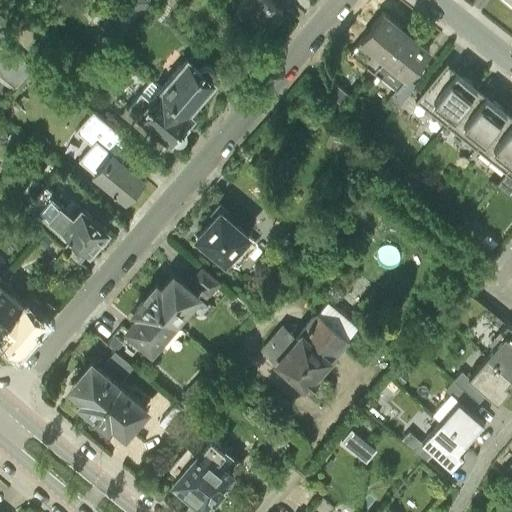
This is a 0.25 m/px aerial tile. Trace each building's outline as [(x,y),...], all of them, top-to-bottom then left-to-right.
[(124,0),(105,23),(119,35),(149,0),(124,0)] [(264,30),(282,9),(271,0),(243,0),(238,7),(264,30)] [(361,38),(350,51),(396,88),(386,101),(395,108),(416,83),(407,75),(429,48),(405,29),(383,11),(361,38)] [(0,72),(17,87),(33,68),(36,64),(31,60),(29,63),(10,48),(12,45),(4,33),(0,29),(0,72)] [(200,66),(187,55),(162,86),(191,111),(206,93),(216,80),(212,77),(213,75),(214,74),(214,72),(214,71),(214,69),(213,68),(212,66),(211,65),(210,64),(209,64),(207,63),(205,63),(204,63),(202,64),(201,65),(200,66)] [(463,75),(446,62),(448,60),(447,59),(415,98),(446,123),(476,86),(478,84),(477,83),(475,84),(463,75)] [(322,87),(338,99),(342,103),(350,93),(330,77),(322,87)] [(172,138),(174,139),(175,140),(177,140),(178,140),(180,140),(181,139),(182,139),(184,138),(184,136),(185,135),(186,134),(186,132),(186,131),(185,129),(185,128),(184,127),(183,126),(194,114),(191,111),(162,86),(161,87),(152,79),(129,105),(142,117),(140,119),(164,140),(168,143),(172,138)] [(505,108),(493,99),(476,86),(446,123),(476,147),(506,110),(508,107),(506,106),(505,108)] [(332,113),(339,105),(329,95),(322,104),(332,113)] [(124,198),(142,176),(122,159),(135,144),(93,110),(76,131),(91,144),(79,159),(93,171),(124,198)] [(511,114),(506,110),(476,147),(506,171),(511,163),(511,114)] [(54,143),(44,133),(35,141),(45,151),(54,143)] [(388,150),(380,160),(391,169),(399,159),(388,150)] [(414,174),(408,170),(402,178),(408,183),(414,174)] [(44,184),(24,209),(66,243),(72,235),(89,249),(98,239),(102,239),(106,234),(105,231),(108,228),(80,204),(73,213),(53,195),(54,192),(44,184)] [(213,215),(196,234),(225,258),(248,231),(230,215),(233,211),(221,200),(210,212),(213,215)] [(1,206),(0,207),(0,225),(9,214),(1,206)] [(21,224),(27,218),(23,214),(17,220),(21,224)] [(47,230),(39,239),(47,246),(54,236),(47,230)] [(288,231),(280,242),(298,254),(306,243),(288,231)] [(66,243),(65,244),(67,245),(65,247),(79,260),(89,249),(72,235),(66,243)] [(144,297),(174,323),(198,294),(204,299),(219,281),(201,265),(186,283),(178,276),(174,281),(169,277),(161,286),(156,282),(144,297)] [(4,276),(0,280),(0,325),(23,298),(11,288),(14,285),(4,276)] [(40,278),(32,287),(38,293),(46,284),(40,278)] [(463,308),(472,297),(461,288),(452,298),(463,308)] [(174,323),(144,297),(133,309),(138,313),(130,322),(136,327),(132,332),(151,349),(174,323)] [(47,319),(23,298),(0,325),(0,333),(11,343),(10,347),(16,352),(20,350),(20,351),(47,319)] [(283,326),(263,348),(303,383),(305,381),(310,383),(316,377),(313,371),(340,341),(364,360),(378,344),(354,324),(347,333),(318,309),(301,329),(295,336),(283,326)] [(511,325),(507,321),(500,329),(505,333),(496,343),(511,357),(511,325)] [(123,342),(115,335),(108,342),(116,349),(123,342)] [(511,357),(496,343),(487,353),(511,375),(511,373),(511,357)] [(133,365),(129,363),(114,349),(106,359),(124,375),(133,365)] [(511,375),(487,353),(468,374),(461,369),(454,378),(479,400),(486,391),(497,400),(509,386),(505,382),(511,375)] [(118,382),(91,360),(75,379),(79,383),(75,388),(84,396),(80,401),(93,412),(118,382)] [(399,366),(391,375),(401,384),(409,374),(399,366)] [(458,398),(440,419),(465,440),(483,420),(471,409),(479,400),(454,378),(445,387),(458,398)] [(118,382),(93,412),(107,423),(111,419),(120,427),(125,421),(130,425),(146,406),(118,382)] [(181,406),(164,426),(173,434),(191,415),(181,406)] [(382,407),(379,411),(386,417),(389,413),(382,407)] [(465,440),(440,419),(422,440),(410,429),(402,438),(427,460),(433,452),(450,466),(463,452),(459,448),(465,440)] [(361,421),(355,428),(366,438),(372,431),(361,421)] [(200,446),(195,452),(188,446),(172,464),(179,470),(172,478),(192,495),(187,501),(197,509),(203,502),(208,506),(225,486),(221,482),(232,469),(216,457),(224,447),(209,434),(199,446),(200,446)] [(511,462),(502,472),(511,479),(511,462)]
